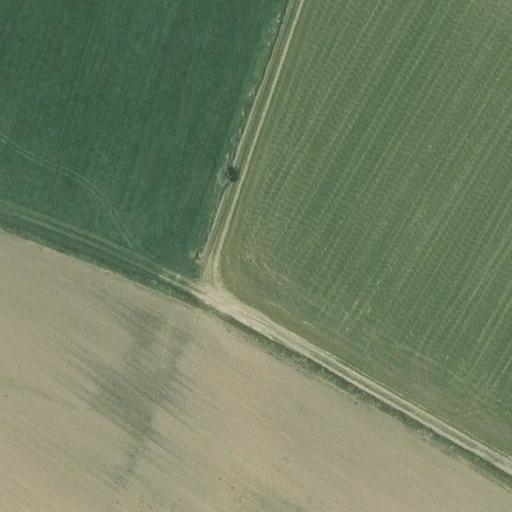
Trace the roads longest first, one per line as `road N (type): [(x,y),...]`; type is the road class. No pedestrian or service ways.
road 1 (track): [(210,334),(511,503)]
road 2 (track): [(0,247),(210,334)]
